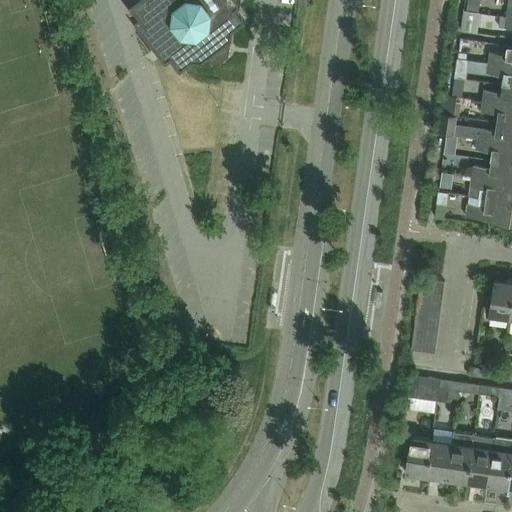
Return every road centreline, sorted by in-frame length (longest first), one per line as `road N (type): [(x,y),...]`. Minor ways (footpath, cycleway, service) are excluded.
road 1 (tertiary): [(346,0),(297,374),(266,465),(233,511)]
road 2 (tertiary): [(304,511),(327,440),(393,0)]
